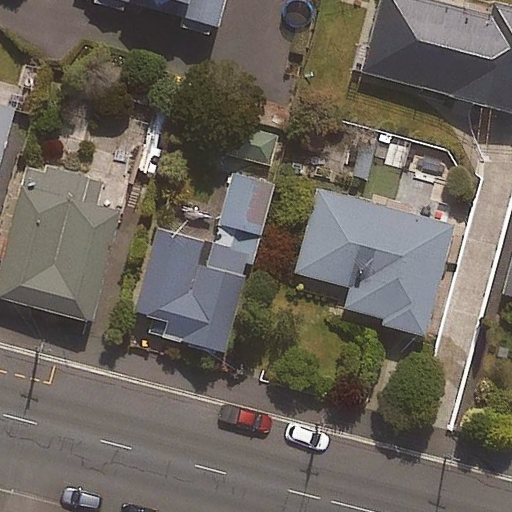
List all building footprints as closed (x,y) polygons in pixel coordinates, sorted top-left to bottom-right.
[(137,0),(170,9),(167,18),(199,27),(202,18),(209,20),(215,0),(101,0),(116,4),(117,0),(137,0)] [(511,106),(511,7),(484,0),(483,0),(482,5),(463,0),(375,0),(358,67),(511,106)] [(275,132),(241,124),(233,155),(267,163),(275,132)] [(99,179),(22,158),(0,238),(0,294),(85,318),(116,206),(93,200),(99,179)] [(267,177),(225,167),(213,218),(255,229),(267,177)] [(346,283),(340,303),(374,312),(373,318),(416,329),(445,220),(312,185),(290,268),(346,283)] [(153,225),(131,304),(160,312),(155,330),(220,348),(246,251),(153,225)] [(511,242),(500,290),(511,293),(511,242)]
